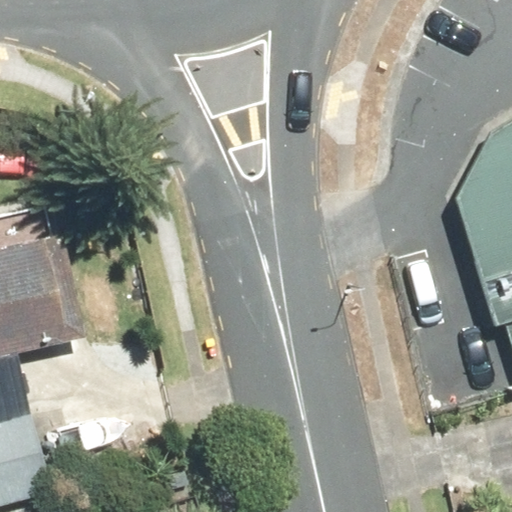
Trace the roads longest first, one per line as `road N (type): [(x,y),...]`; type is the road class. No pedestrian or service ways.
road 1 (residential): [(296,307),(234,219),(146,0)]
road 2 (residential): [(261,0),(293,183),(296,307)]
road 3 (residential): [(340,511),(296,307)]
